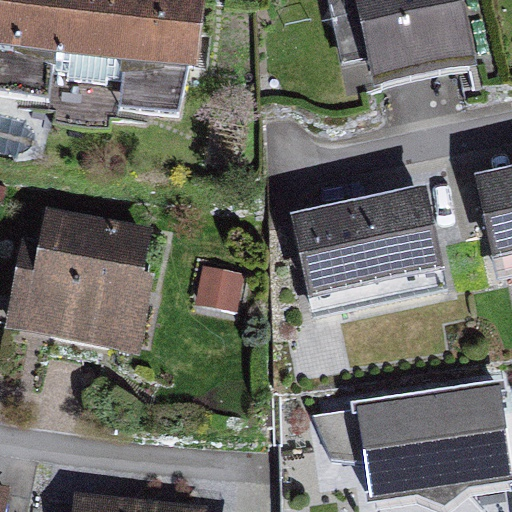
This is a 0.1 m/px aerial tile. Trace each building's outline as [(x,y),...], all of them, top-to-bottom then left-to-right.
[(0,0),(0,58),(73,66),(80,0),(0,0)] [(184,7),(114,0),(80,0),(73,66),(177,77),(184,7)] [(434,68),(416,0),(317,0),(341,92),(434,68)] [(511,172),(445,186),(459,259),(511,248),(511,172)] [(382,207),(256,232),(270,305),(396,281),(382,207)] [(121,250),(19,226),(0,307),(0,336),(95,359),(121,250)] [(229,287),(191,280),(185,313),(223,320),(229,287)] [(473,489),(461,402),(328,420),(340,506),(473,489)] [(138,511),(53,498),(50,511),(138,511)]
